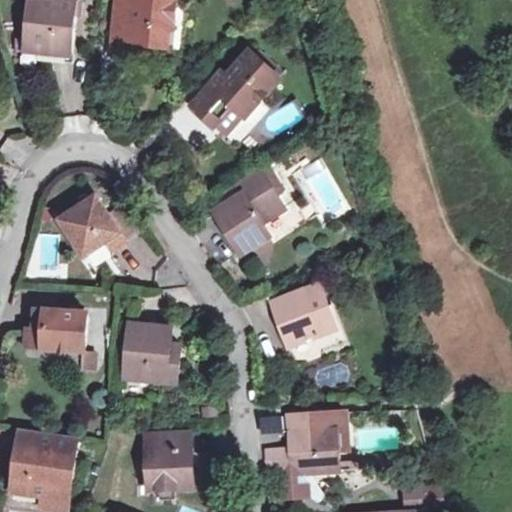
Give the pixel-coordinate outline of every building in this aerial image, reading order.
[(31,0),(26,52),(46,54),(72,57),(78,0),(31,0)] [(138,45),(165,47),(167,29),(174,30),(176,0),(118,0),(112,51),(129,52),(130,39),(138,40),(138,45)] [(167,29),(165,47),(172,48),(174,30),(167,29)] [(232,105),(247,117),(282,79),(251,52),(218,88),(212,84),(192,105),(214,126),(232,105)] [(268,164),(261,168),(278,196),(285,192),(268,164)] [(261,168),(236,183),(243,194),(215,212),(246,260),(261,251),(257,244),(271,235),(264,222),(286,209),(278,196),(261,168)] [(86,256),(108,241),(122,232),(98,196),(62,220),(86,256)] [(127,240),(122,232),(108,241),(114,249),(127,240)] [(300,282),(303,290),(320,284),(318,275),(300,282)] [(320,284),(303,290),(274,302),(290,347),(337,329),(320,284)] [(90,312),(37,309),(36,330),(46,330),(45,349),(87,351),(90,312)] [(170,360),(172,343),(174,328),(131,323),(126,379),(177,384),(180,361),(170,360)] [(182,345),(172,343),(170,360),(180,361),(182,345)] [(81,352),(83,370),(97,369),(96,350),(81,352)] [(348,413),(291,416),(292,431),(293,450),(296,475),(370,472),(370,466),(340,468),(339,453),(337,429),(348,428),(348,413)] [(348,428),(337,429),(339,453),(349,453),(348,428)] [(21,433),(18,453),(37,456),(40,435),(21,433)] [(150,490),(161,490),(177,489),(190,489),(188,455),(195,454),(194,433),(148,435),(150,490)] [(37,456),(18,453),(13,493),(46,498),(64,501),(71,459),(76,459),(79,441),(40,435),(37,456)] [(270,476),(296,475),(293,450),(269,451),(270,476)] [(178,500),(177,489),(161,490),(161,501),(178,500)] [(441,489),(408,490),(408,507),(445,505),(441,489)] [(63,511),(64,501),(46,498),(44,511),(58,511),(63,511)]
